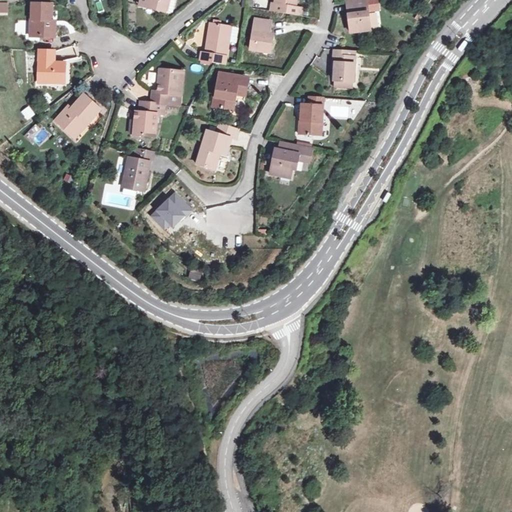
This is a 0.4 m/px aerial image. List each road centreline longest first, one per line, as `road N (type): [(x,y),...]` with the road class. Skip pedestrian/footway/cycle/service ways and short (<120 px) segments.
road 1 (secondary): [(281,315),(327,273),(450,57),(500,0)]
road 2 (secondary): [(483,0),(424,73),(328,245),(275,300)]
road 3 (residential): [(326,0),(318,39),(259,124),(245,186),(211,199),(182,174)]
road 4 (residential): [(281,315),(284,364),(228,437),(223,473),(232,511)]
road 5 (secondary): [(156,308),(0,190)]
road 6 (secondary): [(156,308),(216,331),(281,315)]
road 7 (secondary): [(275,300),(207,316),(156,308)]
